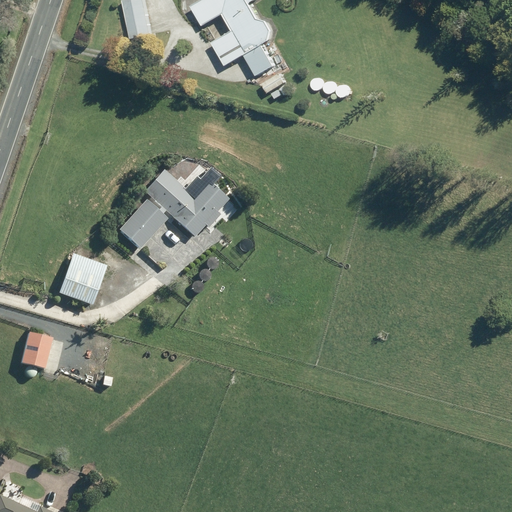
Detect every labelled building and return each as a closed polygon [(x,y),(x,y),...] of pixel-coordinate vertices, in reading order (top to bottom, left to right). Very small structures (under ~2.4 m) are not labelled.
[(146,0),(126,0),(133,40),(152,37),(146,0)] [(203,0),(194,5),(206,25),(227,11),(237,31),(217,43),(229,64),(248,53),(249,46),(255,42),(261,45),(273,39),(273,19),(261,19),(250,2),(254,0),(203,0)] [(313,76),(310,89),(351,99),(354,86),(313,76)] [(148,197),(118,229),(140,249),(170,216),(193,236),(226,199),(204,179),(190,195),(163,170),(143,192),(148,197)] [(71,253),(56,293),(88,307),(105,265),(71,253)] [(217,258),(216,257),(215,257),(214,256),(213,256),(212,256),(211,256),(210,256),(209,257),(208,257),(207,258),(206,259),(205,260),(205,261),(204,262),(204,263),(204,264),(204,265),(205,266),(205,267),(206,268),(206,269),(207,269),(207,270),(208,270),(209,271),(210,271),(211,271),(212,271),(213,271),(214,271),(215,271),(216,270),(217,269),(218,269),(218,268),(218,267),(219,267),(219,266),(219,265),(220,264),(220,263),(219,262),(219,261),(219,260),(218,259),(218,258),(217,258)] [(198,270),(197,271),(197,272),(197,273),(196,274),(196,275),(196,276),(196,277),(197,277),(197,278),(197,279),(198,280),(199,281),(199,282),(200,282),(201,283),(202,283),(202,284),(203,284),(204,284),(205,284),(206,284),(207,284),(208,284),(208,283),(209,283),(210,283),(210,282),(211,282),(211,281),(211,280),(212,279),(212,278),(212,277),(211,276),(211,275),(211,274),(210,273),(210,272),(209,272),(209,271),(208,271),(208,270),(207,270),(206,270),(205,269),(204,269),(203,269),(202,269),(201,269),(200,269),(200,270),(199,270),(198,270)] [(190,294),(191,295),(191,296),(192,296),(193,297),(194,297),(194,298),(195,298),(196,298),(197,298),(198,298),(199,298),(200,297),(201,297),(202,296),(203,295),(203,294),(204,294),(204,293),(204,292),(204,291),(204,290),(204,289),(204,288),(204,287),(203,286),(202,285),(202,284),(201,284),(200,283),(199,283),(199,282),(198,282),(197,282),(196,282),(196,281),(195,281),(194,281),(194,282),(193,282),(192,282),(191,282),(191,283),(190,283),(190,284),(189,284),(189,285),(188,286),(188,287),(188,288),(188,289),(188,290),(188,291),(189,292),(189,293),(190,294)] [(28,329),(19,362),(53,373),(63,339),(28,329)] [(105,336),(90,333),(88,340),(103,344),(105,336)] [(48,511),(38,507),(35,511),(34,511),(0,495),(0,511),(48,511)]
